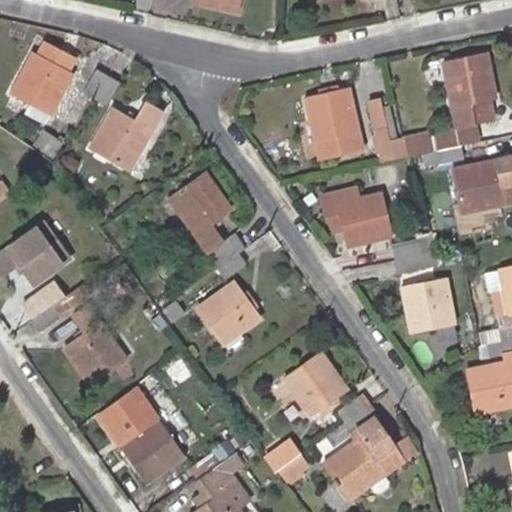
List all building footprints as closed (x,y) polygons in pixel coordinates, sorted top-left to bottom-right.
[(194,0),(235,10),(237,0),(194,0)] [(42,49),(38,57),(65,72),(69,64),(42,49)] [(429,132),(433,150),(457,145),(477,141),(473,121),(469,102),(488,99),(493,98),(484,53),(440,62),(453,127),(429,132)] [(32,54),(11,93),(49,114),(71,75),(65,72),(38,57),(32,54)] [(89,96),(102,76),(91,69),(79,90),(89,96)] [(114,82),(102,76),(89,96),(101,104),(114,82)] [(304,97),(314,141),(333,136),(337,152),(362,145),(347,89),(304,97)] [(401,89),(394,91),(396,103),(404,101),(401,89)] [(488,99),(469,102),(473,121),(492,117),(488,99)] [(87,145),(125,167),(158,112),(140,101),(130,119),(107,108),(87,145)] [(367,104),(373,128),(380,161),(405,156),(401,138),(395,140),(389,141),(385,126),(382,111),(380,101),(367,104)] [(389,109),(382,111),(385,126),(389,141),(395,140),(389,109)] [(34,144),(51,155),(60,142),(42,130),(34,144)] [(433,150),(429,132),(401,138),(405,156),(409,155),(420,153),(433,150)] [(337,152),(333,136),(314,141),(318,156),(337,152)] [(457,145),(433,150),(436,164),(460,159),(457,145)] [(436,164),(433,150),(420,153),(423,167),(436,164)] [(66,154),(60,165),(72,173),(78,162),(66,154)] [(461,211),(511,200),(511,180),(500,183),(495,158),(452,166),(461,211)] [(209,224),(230,209),(205,173),(168,199),(205,253),(221,242),(209,224)] [(391,235),(381,190),(358,195),(356,185),(315,195),(329,216),(335,220),(342,219),(349,244),(391,235)] [(0,275),(15,264),(31,286),(67,260),(41,222),(0,250),(0,275)] [(434,251),(430,235),(417,237),(418,241),(421,254),(434,251)] [(237,238),(230,243),(237,253),(244,247),(237,238)] [(393,246),(396,260),(421,254),(418,241),(393,246)] [(216,267),(237,253),(230,243),(209,258),(216,267)] [(421,254),(396,260),(398,274),(437,265),(434,251),(421,254)] [(244,264),(237,253),(216,267),(225,279),(244,264)] [(501,287),(506,312),(511,310),(511,264),(498,268),(501,287)] [(501,287),(498,268),(484,271),(488,290),(491,289),(501,287)] [(453,321),(445,278),(401,286),(411,330),(453,321)] [(232,282),(197,307),(223,345),(259,319),(232,282)] [(81,284),(73,289),(81,301),(89,295),(81,284)] [(45,296),(51,304),(60,298),(51,286),(43,293),(45,296)] [(511,310),(506,312),(501,287),(491,289),(499,326),(499,325),(511,322),(511,310)] [(60,298),(51,304),(60,317),(81,301),(73,289),(60,298)] [(153,296),(159,304),(168,297),(163,289),(153,296)] [(24,309),(30,319),(51,305),(51,304),(45,296),(24,309)] [(162,309),(171,320),(183,311),(175,300),(162,309)] [(51,305),(30,319),(38,331),(60,317),(51,304),(51,305)] [(62,348),(86,383),(122,357),(86,304),(69,316),(82,334),(62,348)] [(511,322),(499,325),(501,338),(511,336),(511,322)] [(499,326),(475,331),(477,343),(501,338),(499,325),(499,326)] [(511,336),(501,338),(503,351),(506,352),(508,362),(467,369),(475,413),(511,405),(511,336)] [(310,414),(345,389),(320,353),(284,378),(310,414)] [(362,396),(358,398),(365,406),(366,407),(366,408),(374,418),(387,438),(390,436),(382,424),(362,396)] [(345,422),(366,407),(365,406),(358,398),(338,411),(344,421),(345,422)] [(366,408),(366,407),(345,422),(353,434),(354,433),(373,419),(374,418),(366,408)] [(358,438),(374,458),(392,445),(387,438),(374,418),(373,419),(354,433),(358,438)] [(145,482),(181,456),(157,420),(121,445),(145,482)] [(353,434),(345,422),(327,435),(335,447),(353,434)] [(394,448),(392,445),(374,458),(358,438),(323,462),(350,498),(369,485),(383,475),(402,461),(403,460),(402,458),(394,448)] [(394,448),(402,458),(414,449),(407,438),(394,448)] [(264,458),(274,472),(297,456),(287,442),(264,458)] [(204,489),(196,477),(194,479),(202,490),(209,501),(226,490),(237,506),(248,499),(229,472),(243,462),(235,450),(217,462),(225,474),(204,489)] [(189,467),(196,477),(217,462),(210,452),(189,467)] [(297,456),(274,472),(282,484),(305,467),(297,456)] [(217,462),(196,477),(204,489),(225,474),(217,462)] [(383,475),(369,485),(372,489),(378,490),(385,485),(386,480),(383,475)] [(201,506),(191,511),(241,511),(237,506),(226,490),(209,501),(201,506)] [(209,501),(202,490),(194,496),(201,506),(209,501)] [(34,511),(62,511),(69,511),(77,511),(76,503),(34,511)]
